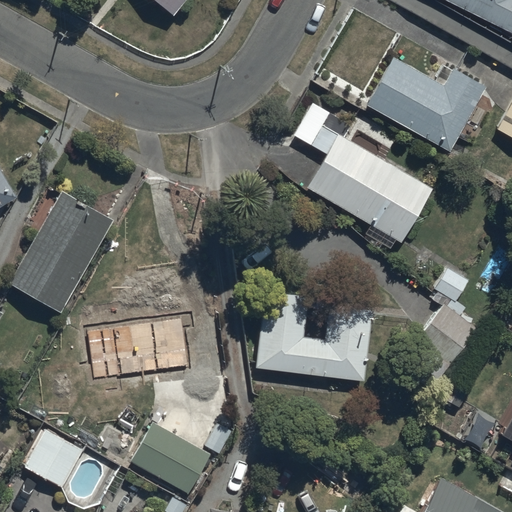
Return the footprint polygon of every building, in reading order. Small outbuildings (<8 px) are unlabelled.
[(150,0),(172,17),(185,0),(150,0)] [(511,0),(453,0),(511,28),(511,0)] [(390,58),(364,105),(447,152),(484,88),(451,69),(442,87),(390,58)] [(511,100),(495,131),(511,140),(511,100)] [(430,190),(342,138),(349,126),(328,114),(309,146),(324,155),(305,188),(399,243),(430,190)] [(0,207),(15,199),(0,173),(0,207)] [(111,222),(60,193),(6,285),(58,315),(111,222)] [(467,281),(445,268),(433,289),(455,302),(467,281)] [(263,291),(253,367),(361,381),(371,307),(329,301),(324,339),(301,336),(307,297),(263,291)] [(83,317),(85,327),(79,327),(86,388),(192,375),(184,315),(179,315),(177,303),(145,306),(144,298),(118,301),(119,312),(83,317)] [(208,457),(149,423),(128,460),(187,494),(208,457)] [(80,450),(42,429),(22,467),(59,488),(80,450)] [(498,511),(437,479),(418,511),(498,511)]
